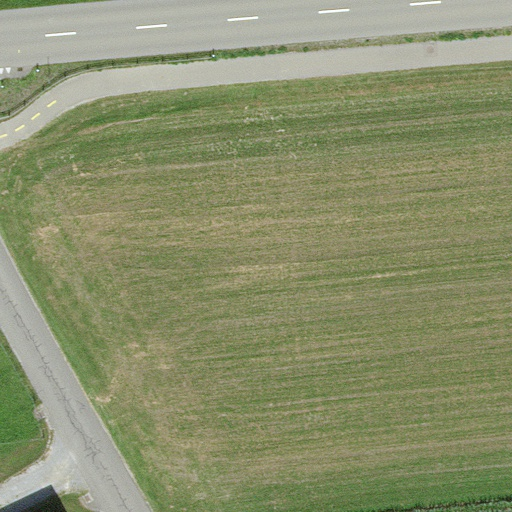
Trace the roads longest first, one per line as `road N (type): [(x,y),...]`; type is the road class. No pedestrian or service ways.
road 1 (tertiary): [(475,0),(0,41)]
road 2 (unclassified): [(130,511),(0,268)]
